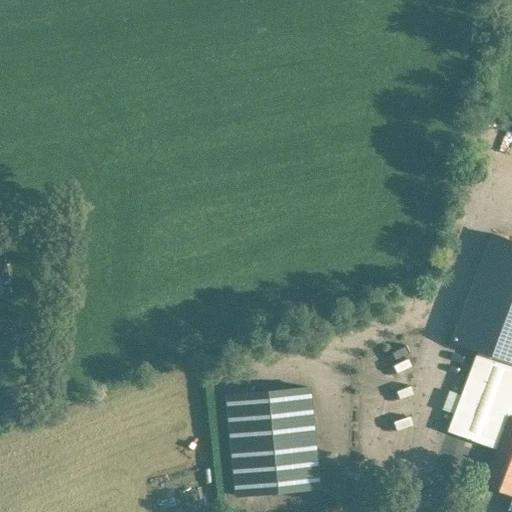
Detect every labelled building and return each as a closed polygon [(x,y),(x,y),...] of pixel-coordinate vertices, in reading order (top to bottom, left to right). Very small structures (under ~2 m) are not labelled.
[(477,352),(446,431),(478,443),(492,448),(498,450),(485,484),(497,488),(511,494),(511,239),(492,232),(451,342),(475,351),(477,352)] [(422,361),(419,350),(405,354),(411,378),(425,374),(422,361)] [(410,382),(412,391),(430,386),(427,377),(410,382)] [(308,387),(227,395),(236,496),(318,488),(308,387)] [(424,487),(424,496),(439,497),(439,488),(424,487)] [(409,511),(410,506),(370,503),(368,511),(409,511)]
